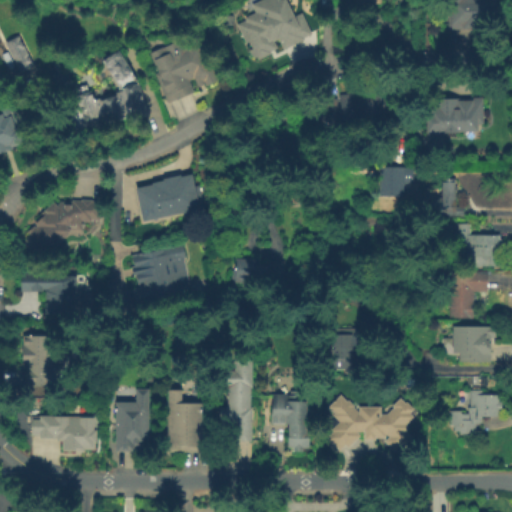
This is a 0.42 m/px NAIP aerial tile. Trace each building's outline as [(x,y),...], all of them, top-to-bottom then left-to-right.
[(238,25),(247,21),(246,19),(257,13),(253,6),(264,0),(287,0),(296,17),(303,14),(314,35),(285,50),(279,39),(275,42),(279,50),(259,61),(258,57),(254,59),(238,25)] [(452,33),(452,0),(497,0),(497,33),(452,33)] [(3,41),(17,73),(32,66),(18,34),(3,41)] [(152,54),(197,35),(218,79),(200,88),(195,78),(190,81),(195,93),(172,103),(152,54)] [(102,61),(120,50),(134,72),(116,83),(102,61)] [(71,97),(94,89),(97,98),(141,83),(152,115),(134,121),(132,116),(83,133),(71,97)] [(443,137),(426,137),(426,111),(431,111),(431,105),(442,105),(442,95),(485,95),(484,125),(443,125),(443,137)] [(0,150),(18,146),(10,110),(0,112),(0,150)] [(411,184),(411,185),(403,185),(402,196),(386,196),(386,169),(411,169),(411,184)] [(194,173),(198,191),(200,191),(205,210),(145,224),(136,187),(194,173)] [(483,202),(483,215),(443,215),(444,180),(458,180),(458,202),(483,202)] [(37,254),(37,227),(76,227),(76,254),(37,254)] [(495,266),(466,266),(466,245),(455,245),(455,227),(472,227),(472,238),(495,238),(495,266)] [(183,243),(196,298),(188,300),(187,296),(140,308),(136,292),(140,291),(132,259),(168,250),(168,247),(183,243)] [(273,285),(238,285),(238,261),(283,262),(283,277),(273,277),(273,285)] [(489,275),(489,295),(475,295),(475,318),(450,318),(450,275),(489,275)] [(78,277),(78,314),(47,314),(47,293),(29,293),(29,277),(78,277)] [(493,337),(493,363),(458,363),(458,352),(453,352),(454,328),(494,328),(493,337)] [(329,366),(330,331),(363,331),(363,366),(329,366)] [(27,367),(25,367),(25,339),(54,339),(54,367),(27,367)] [(252,370),(251,440),(236,440),(236,418),(228,418),(228,364),(234,364),(234,353),(252,353),(252,370)] [(136,403),(136,390),(151,390),(151,449),(132,449),(132,453),(116,453),(117,403),(136,403)] [(186,391),(186,403),(204,403),(204,454),(168,454),(169,391),(186,391)] [(305,423),(305,445),(288,445),(288,423),(273,423),(273,394),(305,394),(305,423)] [(499,410),(499,418),(473,418),(473,433),(449,433),(449,411),(473,412),(473,395),(499,396),(499,410)] [(34,440),(34,416),(98,417),(98,453),(62,452),(62,440),(34,440)] [(380,421),(380,428),(390,428),(390,437),(380,437),(380,449),(355,449),(355,421),(380,421)]
